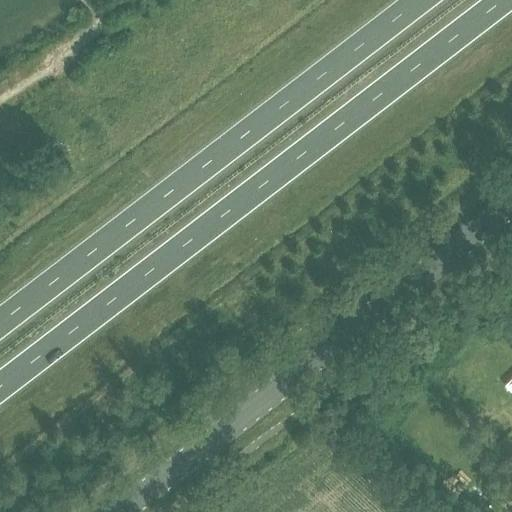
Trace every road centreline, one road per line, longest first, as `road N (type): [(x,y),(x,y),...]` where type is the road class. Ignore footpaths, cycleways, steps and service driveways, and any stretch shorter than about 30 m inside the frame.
road 1 (trunk): [(0,385),(501,0)]
road 2 (trunk): [(425,0),(0,323)]
road 3 (tertiary): [(121,511),(511,206)]
road 4 (track): [(133,0),(0,88)]
